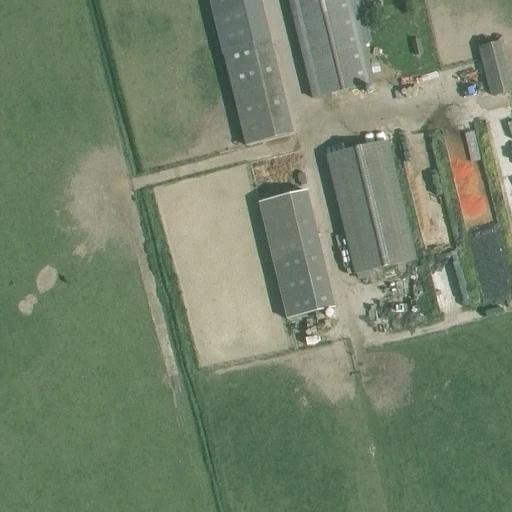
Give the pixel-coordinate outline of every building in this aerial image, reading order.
[(287,135),(258,0),(207,0),(238,145),(287,135)] [(375,84),(354,0),(289,0),(313,99),(375,84)] [(511,91),(511,71),(504,41),(478,48),(491,97),(511,91)] [(417,260),(388,141),(325,156),(354,275),(417,260)] [(284,320),(333,309),(305,191),(257,202),(284,320)]
